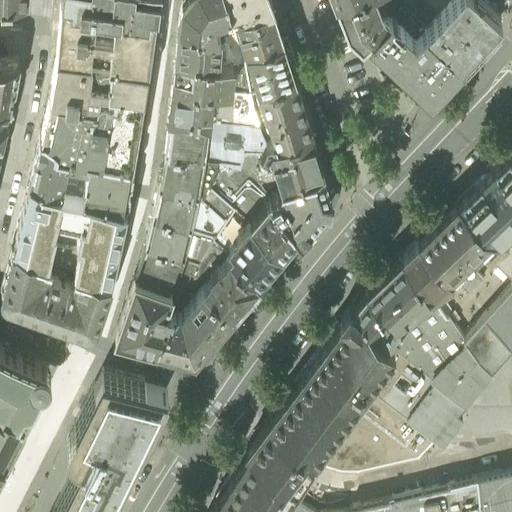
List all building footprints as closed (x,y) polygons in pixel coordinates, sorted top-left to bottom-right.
[(101,59),(108,6),(62,0),(60,0),(56,53),(101,59)] [(62,0),(108,6),(155,12),(156,0),(62,0)] [(182,0),(181,3),(179,14),(178,27),(192,30),(195,31),(197,35),(219,32),(214,15),(230,11),(226,0),(182,0)] [(240,25),(237,16),(271,5),(269,0),(226,0),(230,11),(232,18),(230,19),(233,27),(240,25)] [(335,0),(348,30),(361,43),(370,33),(389,14),(382,7),(378,0),(335,0)] [(378,0),(382,7),(389,14),(401,2),(404,0),(378,0)] [(404,0),(401,2),(459,56),(499,12),(486,0),(404,0)] [(388,50),(430,89),(451,66),(459,56),(401,2),(389,14),(370,33),(388,50)] [(237,16),(240,25),(247,49),(282,38),(271,5),(237,16)] [(108,6),(101,59),(147,65),(155,12),(108,6)] [(234,30),(233,27),(230,19),(232,18),(230,11),(214,15),(219,32),(234,30)] [(240,25),(233,27),(234,30),(240,51),(247,49),(240,25)] [(216,61),(219,32),(197,35),(195,31),(192,30),(178,27),(175,57),(216,61)] [(234,30),(219,32),(216,61),(230,62),(243,60),(240,51),(234,30)] [(294,76),(282,38),(247,49),(240,51),(243,60),(249,89),(259,86),(294,76)] [(98,85),(101,59),(56,53),(49,93),(63,95),(66,80),(76,82),(98,85)] [(216,61),(175,57),(172,82),(249,89),(243,60),(230,62),(216,61)] [(19,59),(0,60),(0,101),(10,102),(16,73),(19,59)] [(101,59),(98,85),(143,90),(147,65),(101,59)] [(259,86),(276,137),(277,140),(311,130),(294,76),(259,86)] [(66,80),(63,95),(74,97),(76,82),(66,80)] [(249,89),(172,82),(169,113),(207,118),(257,122),(252,107),(249,89)] [(95,100),(88,151),(132,160),(143,90),(98,85),(95,100)] [(88,151),(95,100),(74,97),(63,95),(49,93),(39,133),(53,136),(56,140),(55,144),(88,151)] [(10,102),(0,101),(0,141),(1,142),(10,102)] [(164,152),(202,157),(207,118),(169,113),(164,152)] [(207,118),(202,157),(222,160),(239,165),(244,149),(260,149),(265,140),(257,122),(207,118)] [(272,157),(279,181),(322,168),(311,130),(277,140),(276,137),(265,140),(260,149),(260,151),(272,157)] [(87,157),(88,151),(55,144),(56,140),(53,136),(39,133),(29,178),(58,185),(65,154),(87,157)] [(511,146),(454,198),(488,228),(498,233),(511,221),(511,218),(511,146)] [(88,151),(87,157),(82,190),(125,203),(132,160),(88,151)] [(202,157),(164,152),(158,185),(195,194),(202,157)] [(202,157),(195,194),(199,195),(225,218),(234,205),(209,184),(222,160),(202,157)] [(297,230),(296,231),(299,236),(328,204),(330,195),(322,168),(279,181),(279,189),(271,195),(297,230)] [(68,205),(70,190),(58,189),(58,185),(29,178),(21,213),(51,216),(55,201),(68,205)] [(151,214),(188,226),(195,194),(158,185),(151,214)] [(70,190),(68,205),(85,210),(84,216),(80,215),(73,243),(77,244),(73,263),(75,264),(109,275),(125,203),(82,190),(82,191),(70,190)] [(271,195),(249,220),(281,249),(296,231),(297,230),(271,195)] [(417,237),(446,272),(481,313),(507,344),(511,338),(511,222),(511,221),(498,233),(488,228),(454,198),(445,208),(434,219),(417,237)] [(227,227),(236,234),(249,220),(234,205),(225,218),(221,224),(226,228),(227,227)] [(51,216),(21,213),(13,243),(46,254),(57,218),(51,216)] [(145,243),(182,255),(188,226),(151,214),(145,243)] [(232,247),(228,252),(257,276),(281,249),(249,220),(236,234),(228,244),(232,247)] [(417,237),(401,251),(426,289),(461,335),(481,313),(446,272),(417,237)] [(9,297),(85,323),(92,326),(100,302),(109,275),(75,264),(71,274),(45,265),(49,255),(46,254),(13,243),(9,261),(3,286),(9,297)] [(134,274),(170,287),(182,255),(145,243),(134,274)] [(426,289),(401,251),(366,287),(353,303),(384,338),(399,327),(392,317),(426,289)] [(228,252),(202,282),(231,307),(257,276),(228,252)] [(182,255),(170,287),(180,290),(182,288),(190,272),(198,261),(182,255)] [(190,272),(182,288),(191,296),(202,282),(190,272)] [(115,331),(153,341),(171,307),(164,304),(170,287),(134,274),(115,331)] [(171,307),(153,341),(193,351),(231,307),(202,282),(191,296),(180,309),(171,307)] [(399,327),(384,338),(396,346),(433,378),(463,401),(488,369),(475,356),(461,335),(445,315),(426,289),(392,317),(399,327)] [(279,511),(292,494),(305,473),(315,458),(396,346),(384,338),(353,303),(264,417),(254,433),(247,442),(242,450),(227,478),(218,497),(241,511),(279,511)] [(18,348),(7,343),(0,354),(0,394),(23,414),(41,377),(43,377),(46,375),(48,372),(48,369),(48,366),(47,362),(44,359),(41,357),(18,348)] [(396,346),(315,458),(328,464),(341,467),(357,467),(417,453),(433,436),(405,414),(433,378),(396,346)] [(67,449),(80,454),(122,474),(166,384),(102,367),(65,440),(67,449)] [(463,401),(433,378),(405,414),(433,436),(441,442),(462,414),(457,410),(463,401)] [(0,449),(3,452),(23,414),(0,394),(0,449)] [(61,511),(103,511),(122,474),(80,454),(64,485),(53,507),(61,511)] [(511,511),(511,464),(476,474),(479,511),(511,511)] [(479,511),(476,474),(448,480),(445,511),(479,511)] [(401,492),(349,504),(349,508),(350,511),(445,511),(448,480),(401,492)] [(279,511),(329,511),(329,509),(315,509),(292,494),(279,511)] [(210,511),(241,511),(218,497),(211,511),(210,511)]
